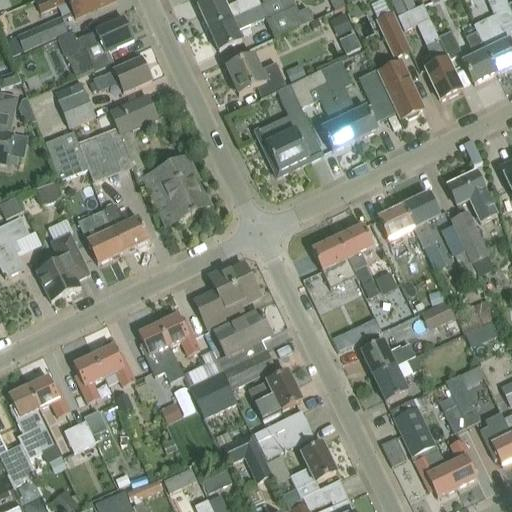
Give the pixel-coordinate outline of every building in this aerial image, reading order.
[(88,17),(98,12),(117,4),(114,0),(51,0),(36,7),(41,17),(68,4),(76,22),(88,16),(88,17)] [(216,0),(198,8),(208,32),(260,9),(260,7),(256,0),(249,0),(226,10),(221,0),(216,0)] [(279,0),(260,9),(208,32),(219,55),(237,47),(242,45),(237,34),(265,21),(274,40),(313,23),(307,11),(299,15),(296,10),(295,10),(290,0),(279,0)] [(341,0),(331,0),(329,1),(334,13),(335,12),(344,8),(341,0)] [(423,7),(415,11),(409,0),(396,0),(390,3),(404,33),(430,21),(423,7)] [(487,23),(475,29),(497,77),(511,69),(511,14),(506,0),(489,0),(486,1),(493,20),(487,23)] [(344,17),(329,23),(337,40),(352,33),(344,17)] [(17,39),(6,44),(12,59),(24,54),(66,35),(59,18),(16,38),(17,39)] [(392,18),(379,23),(378,24),(395,59),(409,52),(392,18)] [(73,35),(58,41),(66,61),(81,55),(81,54),(85,53),(90,63),(108,55),(134,44),(124,22),(106,30),(95,34),(95,35),(85,39),(84,39),(76,43),(73,35)] [(476,59),(463,65),(465,70),(474,88),(497,77),(475,29),(464,34),(476,59)] [(451,33),(438,40),(449,63),(462,57),(451,33)] [(462,94),(453,76),(437,43),(438,43),(437,40),(433,42),(434,45),(427,49),(435,67),(425,72),(441,104),(462,94)] [(257,91),(261,101),(287,90),(276,66),(260,73),(254,59),(226,71),(239,99),(257,91)] [(123,97),(134,92),(152,84),(142,62),(113,74),(113,73),(93,82),(94,83),(89,85),(92,93),(97,91),(98,94),(108,90),(118,85),(123,97)] [(395,115),(377,76),(360,84),(372,109),(356,117),(344,91),(352,87),(341,65),(321,74),(355,144),(378,133),(374,125),(395,115)] [(379,76),(401,123),(423,112),(401,66),(379,76)] [(300,67),(285,74),(289,84),(305,77),(300,67)] [(332,155),(355,144),(321,74),(298,84),(299,86),(291,90),(300,111),(313,106),(307,95),(315,91),(332,128),(321,132),(332,155)] [(17,75),(0,80),(0,92),(0,93),(21,86),(17,75)] [(80,86),(56,96),(59,103),(58,103),(68,131),(95,120),(85,93),(84,93),(80,86)] [(291,90),(287,91),(278,96),(289,120),(256,135),(277,181),(323,159),(300,111),(291,90)] [(0,167),(7,169),(13,137),(9,137),(16,101),(0,97),(0,167)] [(113,114),(122,138),(128,136),(139,131),(157,123),(147,99),(129,107),(113,114)] [(138,184),(139,184),(122,138),(113,114),(99,120),(104,135),(77,145),(88,173),(92,184),(131,168),(138,184)] [(88,173),(77,145),(74,136),(46,147),(60,184),(88,173)] [(145,170),(128,136),(122,138),(139,184),(142,183),(142,182),(143,182),(141,178),(143,177),(140,172),(145,170)] [(188,161),(143,182),(142,182),(142,183),(164,230),(191,217),(191,218),(195,217),(194,216),(210,208),(204,195),(199,194),(193,182),(195,178),(188,161)] [(511,166),(501,172),(510,190),(511,194),(511,166)] [(447,189),(456,207),(457,209),(469,203),(481,226),(497,218),(485,193),(476,175),(447,189)] [(54,187),(36,194),(41,207),(47,208),(56,204),(60,200),(54,187)] [(429,197),(403,210),(413,231),(430,267),(431,266),(434,274),(445,269),(434,246),(436,245),(427,226),(440,220),(429,197)] [(17,199),(0,207),(0,210),(6,223),(24,214),(17,199)] [(149,243),(140,225),(139,221),(125,228),(116,208),(103,214),(123,256),(149,243)] [(378,222),(388,243),(413,231),(403,210),(378,222)] [(87,246),(89,250),(97,268),(123,256),(103,214),(91,220),(101,239),(87,246)] [(454,229),(452,229),(470,267),(472,266),(488,259),(468,216),(452,223),(454,229)] [(71,234),(86,228),(83,218),(68,224),(71,234)] [(0,271),(5,281),(25,272),(17,256),(21,254),(16,245),(30,238),(21,220),(0,230),(0,271)] [(363,229),(337,241),(348,263),(374,251),(363,229)] [(470,267),(452,229),(442,234),(453,259),(456,258),(460,270),(465,268),(467,273),(468,273),(475,290),(476,290),(478,295),(485,292),(474,270),(472,266),(470,267)] [(77,284),(91,278),(71,237),(51,246),(58,259),(49,264),(51,268),(36,275),(51,306),(81,291),(77,284)] [(337,241),(312,253),(322,275),(323,275),(348,263),(337,241)] [(379,296),(365,267),(353,273),(368,302),(379,296)] [(245,316),(241,309),(259,300),(244,268),(211,284),(216,294),(194,304),(209,334),(245,316)] [(390,276),(375,282),(382,298),(396,291),(390,276)] [(442,293),(428,297),(431,309),(445,305),(442,293)] [(469,334),(470,337),(499,327),(496,322),(498,321),(489,301),(455,317),(464,336),(469,334)] [(447,304),(420,317),(429,335),(456,322),(447,304)] [(421,305),(414,308),(416,314),(424,311),(421,305)] [(258,315),(216,337),(228,361),(217,362),(222,373),(223,375),(247,363),(242,352),(270,339),(263,325),(265,325),(263,319),(261,320),(258,315)] [(178,318),(158,328),(169,350),(181,344),(188,359),(200,353),(187,326),(183,328),(178,318)] [(376,323),(364,328),(370,341),(382,335),(376,323)] [(140,349),(149,367),(153,376),(165,370),(158,355),(169,350),(158,328),(138,337),(143,347),(140,349)] [(345,338),(333,343),(337,351),(338,355),(339,356),(350,350),(345,338)] [(379,346),(361,355),(373,380),(396,369),(395,369),(406,363),(407,364),(416,360),(410,347),(401,352),(400,350),(389,355),(383,344),(379,346)] [(93,359),(104,381),(115,376),(122,391),(135,385),(122,357),(118,359),(113,349),(93,359)] [(266,354),(247,363),(223,375),(232,393),(275,372),(266,354)] [(100,402),(92,386),(104,381),(93,359),(74,368),(78,378),(75,380),(89,407),(100,402)] [(422,371),(416,360),(407,364),(413,376),(422,371)] [(479,385),(497,379),(491,364),(474,370),(479,385)] [(408,395),(396,369),(373,380),(386,406),(408,395)] [(232,393),(223,375),(222,373),(189,389),(204,422),(238,407),(232,393)] [(274,400),(256,408),(262,423),(302,404),(288,375),(267,385),(274,400)] [(457,409),(461,417),(468,431),(479,426),(475,410),(459,378),(445,385),(457,409)] [(49,380),(28,389),(39,412),(51,407),(58,422),(70,416),(65,406),(57,388),(53,390),(49,380)] [(511,384),(499,390),(509,410),(511,408),(511,384)] [(28,389),(9,399),(13,408),(9,409),(18,427),(23,437),(23,438),(18,441),(21,448),(28,462),(33,460),(42,455),(41,453),(54,447),(37,414),(39,412),(28,389)] [(445,469),(413,402),(390,414),(412,460),(413,460),(415,465),(430,496),(434,494),(437,501),(457,492),(446,469),(445,469)] [(173,407),(171,408),(160,414),(167,427),(178,422),(180,421),(173,407)] [(454,438),(468,431),(461,417),(457,409),(443,416),(454,438)] [(85,421),(93,438),(107,431),(99,414),(85,421)] [(252,436),(251,437),(271,480),(273,479),(274,482),(289,475),(281,458),(267,465),(266,464),(314,441),(301,415),(276,428),(254,439),(252,436)] [(494,464),(498,462),(502,470),(511,465),(511,439),(511,437),(504,422),(501,415),(485,423),(488,430),(480,434),(494,464)] [(64,435),(74,457),(95,447),(85,425),(64,435)] [(228,435),(215,441),(220,452),(223,450),(231,447),(233,446),(228,435)] [(231,447),(223,450),(231,467),(244,461),(257,487),(271,480),(251,437),(233,446),(231,447)] [(0,439),(0,461),(8,478),(6,479),(12,491),(25,485),(23,482),(35,476),(30,466),(29,463),(28,462),(21,448),(7,454),(0,439)] [(446,469),(457,492),(477,482),(473,474),(477,472),(462,442),(450,448),(458,463),(446,469)] [(173,443),(162,449),(166,458),(177,453),(173,443)] [(295,490),(282,497),(288,510),(320,494),(319,492),(316,486),(336,476),(322,447),(301,457),(308,471),(291,480),(295,490)] [(60,461),(52,465),(57,476),(66,472),(60,461)] [(190,470),(179,475),(185,489),(196,484),(190,470)] [(227,472),(202,484),(208,497),(233,486),(227,472)] [(126,478),(115,482),(119,491),(130,486),(126,478)] [(137,491),(126,496),(130,505),(141,500),(142,502),(162,493),(158,483),(138,492),(137,491)] [(352,511),(340,484),(340,483),(327,488),(319,492),(320,494),(288,510),(288,511),(290,511),(291,511),(290,511),(352,511)] [(81,511),(82,511),(95,500),(81,485),(68,497),(81,511)] [(212,511),(228,511),(221,497),(208,502),(212,511)] [(69,498),(55,509),(57,511),(74,511),(78,510),(69,498)] [(95,509),(96,511),(113,511),(110,502),(95,509)]
